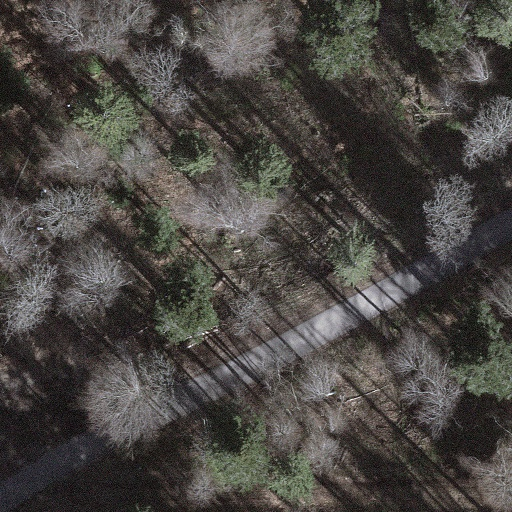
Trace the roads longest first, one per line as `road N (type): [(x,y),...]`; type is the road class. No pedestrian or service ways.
road 1 (unclassified): [(0,487),(511,213)]
road 2 (track): [(16,477),(202,490),(511,493)]
